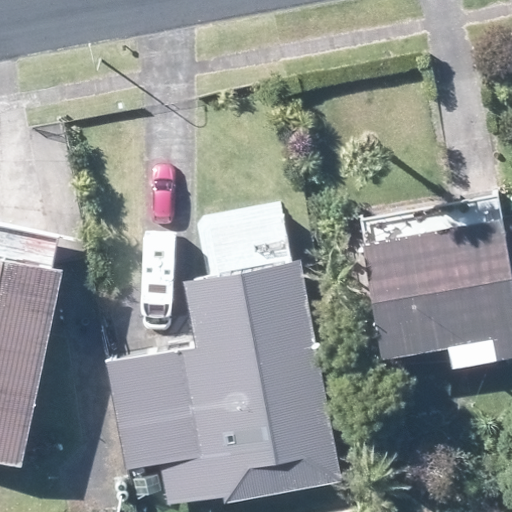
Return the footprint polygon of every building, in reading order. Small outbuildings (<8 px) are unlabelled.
[(457,326),(461,349),(511,339),(511,197),(372,223),(373,232),(392,337),(457,326)] [(64,291),(73,251),(0,235),(0,439),(30,446),(64,291)] [(230,489),(235,490),(351,466),(311,266),(306,266),(193,289),(202,337),(110,354),(131,458),(163,451),(172,494),(198,490),(229,484),(230,489)] [(368,504),(363,468),(330,472),(334,508),(368,504)] [(125,511),(123,501),(71,510),(70,511),(125,511)]
